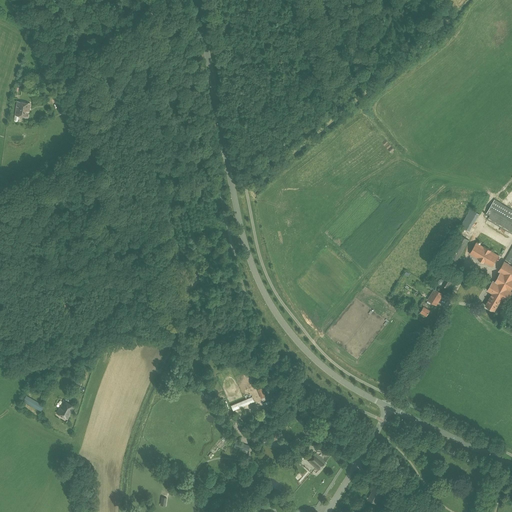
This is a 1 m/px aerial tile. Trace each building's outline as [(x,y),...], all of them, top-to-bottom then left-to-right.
[(60,113),(69,110),(64,99),(56,102),(60,113)] [(19,116),(21,116),(24,102),(17,101),(15,115),(14,119),(14,120),(15,121),(16,121),(17,121),(18,121),(18,120),(19,116)] [(24,102),(21,116),(28,117),(30,103),(24,102)] [(494,199),(486,213),(489,215),(487,219),(496,225),(505,230),(511,234),(511,209),(496,200),(494,199)] [(480,214),(470,208),(460,225),(469,231),(480,214)] [(454,265),(469,240),(460,235),(445,260),(454,265)] [(469,254),(492,267),(499,255),(476,242),(469,254)] [(493,280),(487,290),(491,292),(492,293),(496,295),(501,298),(506,301),(511,291),(510,290),(511,287),(511,265),(504,261),(498,271),(500,272),(500,273),(496,279),(495,281),(493,280)] [(439,280),(437,283),(438,285),(440,286),(442,285),(442,284),(448,287),(454,277),(449,274),(452,271),(446,267),(443,271),(448,273),(444,280),(441,279),(439,280)] [(435,289),(428,300),(435,304),(442,293),(435,289)] [(492,293),(485,305),(495,310),(501,298),(496,295),(492,293)] [(423,306),(420,311),(427,315),(430,310),(427,308),(429,304),(423,300),(420,304),(423,306)] [(75,381),(72,388),(74,389),(73,391),(78,393),(78,391),(79,391),(81,386),(81,383),(75,381)] [(252,397),(232,406),(234,410),(254,401),(252,397)] [(66,418),(67,419),(74,406),(63,400),(56,413),(58,414),(66,418)] [(37,402),(34,408),(41,412),(44,406),(37,402)] [(247,446),(247,445),(236,441),(234,446),(248,451),(250,447),(247,446)] [(318,470),(325,462),(315,453),(308,461),(318,470)] [(372,492),(368,498),(376,503),(384,489),(375,484),(371,491),(372,492)]
